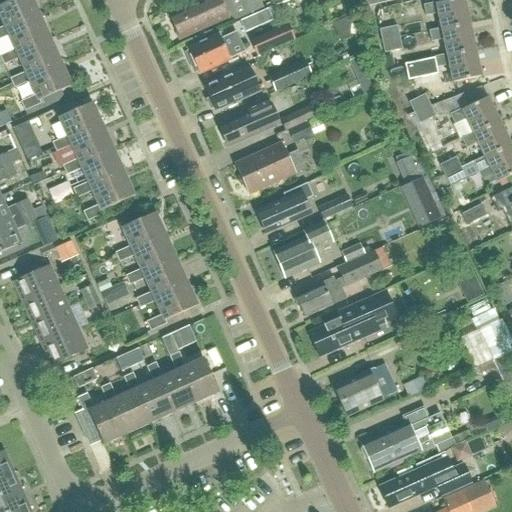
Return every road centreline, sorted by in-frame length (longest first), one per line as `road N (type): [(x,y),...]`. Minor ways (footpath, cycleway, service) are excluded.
road 1 (residential): [(301,411),(115,0)]
road 2 (residential): [(88,511),(301,411)]
road 3 (residential): [(78,511),(0,342)]
